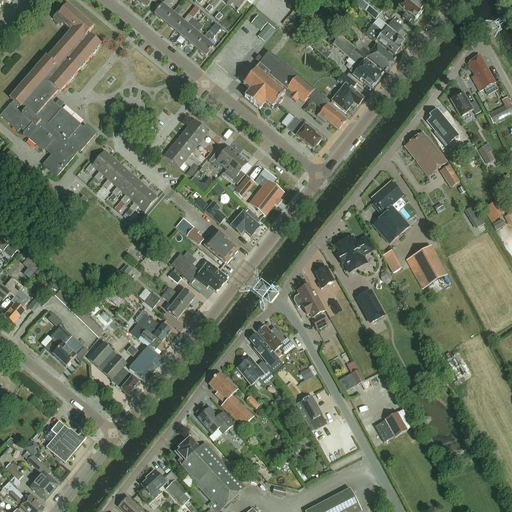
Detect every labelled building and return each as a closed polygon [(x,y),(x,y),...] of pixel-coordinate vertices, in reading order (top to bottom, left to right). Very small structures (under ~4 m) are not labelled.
[(137,0),(136,2),(146,10),(154,0),(137,0)] [(168,0),(167,0),(154,16),(164,25),(173,15),(167,10),(173,3),(168,0)] [(230,0),(228,3),(226,5),(231,9),(232,7),(238,12),(248,0),(230,0)] [(375,22),(381,15),(363,0),(361,0),(356,6),(375,22)] [(414,24),(426,10),(414,1),(414,0),(400,0),(404,3),(398,10),(405,16),(402,20),(408,24),(411,21),(414,24)] [(59,94),(101,46),(88,35),(93,29),(67,6),(58,16),(57,15),(52,20),(61,27),(62,26),(70,33),(47,59),(46,58),(10,99),(13,102),(0,116),(0,117),(18,133),(20,130),(24,133),(22,135),(43,153),(46,149),(53,154),(42,166),(57,178),(79,153),(80,154),(96,136),(85,126),(83,128),(62,110),(61,111),(50,102),(58,93),(59,94)] [(381,12),(390,19),(394,14),(386,7),(381,12)] [(178,8),(173,15),(164,25),(174,33),(183,23),(177,19),(183,12),(178,8)] [(195,8),(188,16),(192,20),(199,12),(195,8)] [(317,16),(310,9),(304,15),(312,22),(317,16)] [(188,16),(183,23),(174,33),(184,42),(193,31),(187,27),(193,20),(188,16)] [(251,25),(260,33),(267,25),(257,17),(251,25)] [(392,22),(387,29),(378,21),(366,36),(375,44),(376,42),(395,56),(405,44),(396,37),(402,29),(392,22)] [(198,25),(193,31),(184,42),(194,50),(203,40),(197,35),(203,28),(198,25)] [(203,40),(194,50),(205,59),(213,48),(207,43),(213,37),(208,33),(203,40)] [(340,38),(332,47),(348,60),(356,51),(340,38)] [(332,56),(313,41),(308,47),(327,62),(332,56)] [(386,73),(395,62),(377,46),(370,55),(363,50),(361,53),(386,73)] [(373,90),(383,77),(365,62),(367,60),(356,51),(348,60),(355,65),(348,73),(360,84),(362,81),(373,90)] [(286,91),(297,78),(269,54),(255,71),(283,94),(286,91)] [(479,57),(468,65),(475,78),(472,79),(479,93),(495,84),(479,57)] [(283,94),(265,79),(255,71),(243,86),(250,92),(245,99),(259,111),(265,104),(272,110),(275,107),(277,109),(283,102),(281,100),(285,95),(283,94)] [(357,108),(364,101),(352,92),(357,86),(343,76),(337,83),(343,88),(331,103),(346,115),(353,105),(357,108)] [(308,99),(314,92),(297,78),(286,91),(290,94),(288,98),(295,104),(298,101),(303,105),(308,99)] [(308,99),(322,111),(327,105),(328,106),(328,105),(329,104),(314,91),(314,92),(308,99)] [(475,116),(481,113),(475,103),(469,106),(463,94),(451,101),(460,119),(473,112),(475,116)] [(327,105),(322,111),(319,115),(317,118),(325,125),(327,123),(338,132),(347,121),(328,105),(328,106),(327,105)] [(511,107),(491,119),(494,124),(511,114),(511,107)] [(440,142),(453,131),(436,111),(429,117),(431,119),(426,123),(436,134),(434,135),(440,142)] [(315,136),(295,119),(286,130),(313,152),(321,142),(315,137),(315,136)] [(194,122),(186,131),(201,143),(202,142),(206,137),(212,141),(216,137),(209,132),(208,133),(194,122)] [(186,131),(179,140),(194,152),(195,151),(199,146),(205,151),(208,147),(202,142),(201,143),(186,131)] [(428,179),(447,163),(427,139),(426,139),(422,134),(404,148),(417,164),(428,179)] [(179,140),(172,149),(187,161),(188,160),(192,155),(198,160),(201,156),(195,151),(194,152),(179,140)] [(476,155),(469,144),(463,148),(470,158),(476,155)] [(208,147),(205,151),(210,155),(213,151),(208,147)] [(484,148),(478,151),(486,165),(493,161),(489,154),(488,155),(484,148)] [(172,149),(164,158),(179,171),(184,164),(190,169),(193,165),(188,160),(187,161),(172,149)] [(226,171),(237,157),(228,149),(221,157),(217,153),(209,163),(213,167),(216,163),(226,171)] [(3,159),(9,164),(15,158),(9,152),(3,159)] [(91,166),(85,172),(89,175),(94,169),(99,174),(100,175),(113,160),(104,153),(92,167),(91,166)] [(237,157),(226,171),(235,179),(232,182),(237,186),(245,177),(240,173),(247,165),(237,157)] [(99,174),(94,179),(98,183),(103,177),(108,181),(109,182),(122,168),(113,160),(100,175),(99,174)] [(448,167),(439,174),(449,190),(459,184),(448,167)] [(108,181),(103,187),(107,191),(112,185),(116,189),(118,190),(130,176),(122,168),(109,182),(108,181)] [(116,189),(111,195),(115,198),(120,193),(125,197),(127,198),(139,183),(130,176),(118,190),(116,189)] [(243,200),(245,197),(255,185),(247,178),(234,193),(243,200)] [(125,197),(120,203),(124,206),(129,200),(134,205),(135,206),(148,191),(139,183),(127,198),(125,197)] [(264,217),(282,195),(268,183),(250,206),(264,217)] [(382,218),(372,227),(384,240),(380,243),(385,249),(389,245),(409,228),(391,207),(402,198),(391,184),(372,201),(378,208),(376,211),(382,218)] [(225,193),(217,186),(211,191),(219,199),(225,193)] [(229,188),(226,191),(231,195),(235,190),(232,186),(230,189),(229,188)] [(134,205),(129,210),(133,214),(138,208),(144,214),(157,199),(148,191),(135,206),(134,205)] [(82,208),(87,202),(83,198),(77,204),(82,208)] [(206,209),(198,202),(195,205),(203,212),(206,209)] [(487,210),(495,224),(507,217),(499,203),(487,210)] [(118,213),(123,208),(119,204),(114,210),(118,213)] [(220,226),(226,220),(218,212),(220,211),(213,204),(205,213),(220,226)] [(475,231),(482,226),(472,208),(464,213),(475,231)] [(260,229),(243,214),(230,228),(240,237),(244,233),(251,239),(254,236),(256,235),(259,232),(259,230),(260,229)] [(502,229),(498,223),(493,226),(496,232),(502,229)] [(187,237),(199,247),(203,242),(197,236),(199,234),(194,229),(187,237)] [(204,248),(223,264),(224,266),(237,251),(227,243),(228,242),(217,233),(204,248)] [(352,238),(336,247),(340,254),(336,256),(342,267),(344,265),(350,275),(367,265),(362,257),(373,251),(366,239),(355,245),(352,238)] [(17,253),(9,246),(5,251),(13,258),(17,253)] [(422,292),(447,278),(431,248),(405,262),(422,292)] [(395,275),(405,269),(395,251),(385,257),(395,275)] [(208,288),(215,294),(216,295),(228,281),(208,265),(200,274),(180,256),(171,267),(191,285),(195,281),(206,290),(208,288)] [(38,270),(32,263),(25,270),(31,277),(38,270)] [(119,276),(124,280),(132,271),(127,267),(119,276)] [(319,291),(334,283),(326,269),(315,275),(320,284),(316,286),(319,291)] [(168,279),(177,286),(181,281),(172,273),(168,279)] [(6,292),(0,286),(0,300),(2,303),(9,295),(14,299),(11,303),(14,306),(4,318),(14,326),(24,313),(21,311),(30,301),(20,292),(23,289),(14,281),(6,292)] [(113,291),(119,297),(125,291),(131,297),(132,296),(120,284),(113,291)] [(299,297),(293,300),(297,309),(301,307),(307,317),(309,315),(312,320),(315,318),(317,321),(312,324),(317,332),(327,327),(322,318),(320,319),(319,316),(325,313),(314,293),(312,294),(308,287),(297,293),(299,297)] [(165,294),(186,310),(194,300),(184,292),(179,298),(169,289),(165,294)] [(57,302),(64,295),(60,291),(53,298),(57,302)] [(113,304),(119,298),(112,291),(106,297),(113,304)] [(371,293),(357,300),(371,325),(385,318),(371,293)] [(144,303),(153,310),(161,301),(152,294),(144,303)] [(177,321),(186,310),(165,294),(161,299),(172,307),(167,313),(176,320),(177,321)] [(61,306),(68,299),(64,295),(57,302),(61,306)] [(65,310),(72,303),(68,299),(61,306),(65,310)] [(36,300),(28,310),(33,315),(42,305),(36,300)] [(342,313),(336,302),(329,306),(335,317),(342,313)] [(69,313),(76,306),(72,303),(65,310),(69,313)] [(87,303),(82,308),(88,314),(92,309),(87,303)] [(73,317),(80,310),(76,306),(69,313),(73,317)] [(77,321),(83,314),(80,310),(73,317),(77,321)] [(81,325),(87,318),(83,314),(77,321),(81,325)] [(112,323),(105,316),(101,320),(108,327),(112,323)] [(152,347),(150,345),(155,339),(162,344),(172,332),(164,326),(162,329),(153,322),(146,316),(138,326),(145,332),(138,341),(149,350),(152,347)] [(85,329),(91,322),(87,318),(81,325),(85,329)] [(88,332),(95,325),(91,322),(85,329),(88,332)] [(92,336),(99,329),(95,325),(88,332),(92,336)] [(45,350),(66,369),(76,358),(80,363),(88,353),(72,338),(61,328),(50,339),(52,342),(45,350)] [(282,357),(277,352),(279,350),(283,355),(293,347),(287,340),(285,342),(274,330),(270,334),(265,328),(264,329),(261,328),(259,330),(259,333),(256,335),(278,361),(282,357)] [(99,329),(92,336),(96,340),(103,333),(99,329)] [(278,361),(256,335),(249,341),(255,348),(253,350),(270,369),(278,361)] [(88,361),(128,397),(129,398),(140,386),(122,370),(126,365),(103,345),(88,361)] [(141,358),(142,357),(131,348),(126,353),(137,363),(129,372),(145,385),(156,373),(141,358)] [(156,373),(164,363),(148,349),(142,357),(141,358),(156,373)] [(262,388),(275,378),(262,363),(257,368),(250,360),(237,370),(251,387),(257,382),(262,388)] [(363,382),(357,372),(353,363),(347,367),(357,386),(363,382)] [(243,429),(253,419),(231,398),(237,392),(219,375),(209,386),(218,394),(215,397),(224,405),(221,408),(243,429)] [(246,392),(251,397),(254,393),(250,388),(246,392)] [(0,408),(2,410),(13,398),(3,390),(0,391),(0,408)] [(255,411),(260,407),(250,397),(246,402),(255,411)] [(327,427),(311,399),(296,407),(311,435),(327,427)] [(228,432),(232,437),(237,433),(232,428),(234,427),(223,414),(218,419),(210,409),(198,420),(212,436),(218,431),(223,436),(228,432)] [(394,440),(407,432),(398,415),(385,422),(394,440)] [(64,428),(59,424),(45,440),(50,444),(46,450),(65,465),(84,444),(84,443),(86,440),(82,437),(79,440),(65,428),(64,428)] [(212,504),(211,504),(210,506),(215,511),(220,511),(245,489),(205,445),(199,450),(189,439),(175,451),(176,452),(174,454),(182,463),(180,465),(189,476),(187,477),(212,504)] [(41,450),(31,441),(24,449),(34,458),(41,450)] [(46,503),(60,487),(48,477),(51,474),(31,458),(27,463),(42,476),(30,490),(46,503)] [(14,479),(18,483),(23,478),(10,465),(5,470),(14,479)] [(144,491),(138,496),(149,507),(161,495),(158,492),(166,485),(154,473),(146,481),(147,482),(141,487),(144,491)] [(20,485),(18,483),(14,479),(2,491),(20,509),(23,511),(45,511),(36,504),(37,502),(31,497),(26,502),(15,491),(20,485)] [(177,504),(183,499),(186,496),(175,483),(166,491),(177,504)] [(286,492),(274,489),(272,495),(284,498),(286,492)] [(360,511),(349,492),(310,511),(360,511)] [(127,499),(119,509),(122,511),(140,511),(127,499)] [(183,499),(177,504),(182,509),(185,506),(187,504),(183,499)]
